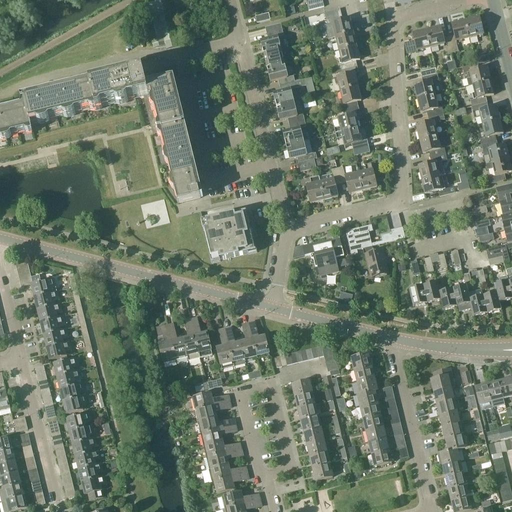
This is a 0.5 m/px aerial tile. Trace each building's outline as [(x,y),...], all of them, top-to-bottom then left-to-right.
[(155,3),(143,6),(153,49),(165,46),(166,49),(178,47),(167,0),(166,0),(164,0),(155,2),(155,3)] [(309,11),(324,7),(322,0),(319,0),(307,3),(309,11)] [(293,8),(285,10),(286,16),(295,14),(293,8)] [(325,13),(326,19),(342,15),(340,10),(325,13)] [(255,17),(257,24),(270,20),(269,14),(255,17)] [(327,25),(325,26),(328,39),(335,38),(353,33),(350,19),(343,21),(342,16),(342,15),(326,19),(327,25)] [(465,21),(470,39),(483,36),(479,18),(465,21)] [(124,20),(112,23),(120,54),(131,51),(124,20)] [(454,37),(449,38),(453,54),(459,52),(456,42),(470,39),(465,21),(452,25),(454,37)] [(267,34),(282,30),(281,25),(266,28),(267,34)] [(447,55),(453,54),(449,38),(443,39),(440,27),(426,31),(431,49),(445,45),(447,55)] [(260,42),(264,55),(281,51),(278,38),(284,36),(282,30),(267,34),(268,40),(260,42)] [(417,52),(431,49),(426,31),(413,34),(415,41),(417,51),(417,52)] [(357,47),(353,33),(335,38),(339,51),(357,47)] [(415,41),(404,44),(407,54),(417,51),(415,41)] [(360,61),(357,47),(339,51),(342,65),(340,65),(342,71),(357,67),(356,62),(360,61)] [(264,55),(267,69),(285,65),(281,51),(264,55)] [(475,58),(476,65),(478,64),(490,61),(488,55),(475,58)] [(479,70),(478,64),(476,65),(462,68),(465,80),(467,80),(469,87),(473,86),(491,82),(487,68),(479,70)] [(288,78),(285,65),(267,69),(270,83),(278,81),(280,86),(295,82),(294,76),(288,78)] [(343,77),(335,79),(336,85),(339,84),(341,92),(358,88),(355,74),(359,73),(357,67),(342,71),(343,77)] [(420,72),(422,78),(437,74),(436,68),(420,72)] [(0,137),(32,129),(31,124),(135,98),(141,96),(144,96),(145,95),(155,135),(162,133),(180,204),(195,200),(201,199),(199,193),(198,190),(198,188),(197,185),(197,183),(193,166),(192,165),(189,150),(188,148),(186,140),(186,139),(176,101),(176,99),(175,94),(172,82),(169,70),(144,76),(144,74),(143,74),(143,71),(140,72),(137,73),(127,75),(123,76),(117,78),(113,79),(108,80),(104,81),(96,83),(92,84),(82,86),(78,87),(70,89),(65,90),(56,93),(52,94),(48,95),(44,96),(30,99),(27,100),(25,100),(22,101),(22,103),(22,104),(21,107),(20,108),(16,109),(10,110),(6,111),(0,112),(0,137)] [(414,86),(417,100),(435,95),(432,82),(439,80),(437,74),(422,78),(423,84),(414,86)] [(295,82),(280,86),(281,92),(273,94),(277,107),(294,103),(291,90),(307,86),(306,85),(312,84),(310,78),(295,82)] [(494,96),(491,82),(473,86),(475,94),(472,95),(474,100),(470,101),(472,107),(487,104),(486,98),(494,96)] [(342,100),(340,100),(341,106),(342,106),(343,112),(359,108),(357,102),(361,101),(358,88),(341,92),(342,100)] [(427,112),(428,118),(444,114),(442,108),(438,109),(435,95),(417,100),(421,114),(427,112)] [(297,117),(294,103),(277,107),(280,122),(288,120),(289,125),(305,121),(303,115),(297,117)] [(489,109),(487,104),(472,107),(475,119),(481,117),(482,125),(500,121),(497,107),(489,109)] [(334,129),(335,134),(358,129),(355,115),(360,114),(359,108),(343,112),(345,118),(338,119),(340,127),(334,129)] [(455,111),(456,117),(466,115),(465,109),(455,111)] [(445,120),(444,114),(428,118),(430,124),(416,127),(419,140),(437,136),(434,123),(445,120)] [(306,127),(305,121),(289,125),(290,131),(283,133),(286,147),(304,142),(309,141),(308,134),(302,135),(300,129),(306,127)] [(503,135),(500,121),(482,125),(484,133),(479,134),(481,146),(497,142),(495,137),(503,135)] [(352,145),(353,150),(369,147),(367,140),(362,142),(358,129),(335,134),(337,140),(343,138),(345,147),(352,145)] [(430,158),(446,154),(444,149),(440,150),(437,136),(419,140),(423,154),(429,152),(430,158)] [(297,158),(299,164),(314,160),(317,160),(316,153),(307,156),(304,142),(286,147),(289,160),(297,158)] [(492,164),(509,159),(506,146),(498,148),(497,142),(481,146),(484,157),(486,165),(492,164)] [(370,153),(369,147),(353,150),(354,156),(370,153)] [(432,164),(418,168),(422,181),(442,176),(445,175),(441,162),(447,161),(446,154),(430,158),(432,164)] [(511,173),(511,170),(509,159),(492,164),(486,165),(487,170),(493,169),(495,177),(489,178),(491,184),(503,181),(502,176),(511,173)] [(314,160),(299,164),(300,171),(301,173),(316,169),(316,167),(314,160)] [(366,172),(359,174),(363,191),(377,188),(371,165),(365,166),(366,172)] [(343,167),(337,169),(341,185),(347,183),(350,195),(363,191),(359,174),(345,177),(343,167)] [(319,178),(320,183),(324,201),(338,198),(335,186),(341,185),(337,169),(331,170),(332,175),(319,178)] [(466,171),(459,172),(462,184),(468,182),(466,171)] [(445,190),(442,176),(422,181),(425,195),(438,191),(440,197),(455,193),(454,188),(445,190)] [(320,183),(319,178),(319,177),(310,179),(312,185),(306,186),(311,204),(324,201),(320,183)] [(462,184),(457,185),(459,192),(470,189),(468,182),(462,184)] [(511,186),(496,190),(499,204),(511,200),(511,186)] [(483,193),(469,197),(470,202),(484,199),(483,193)] [(511,200),(499,204),(503,217),(511,215),(511,200)] [(472,210),(474,216),(487,213),(486,207),(472,210)] [(203,223),(212,263),(256,252),(246,212),(204,223),(203,223)] [(511,229),(511,215),(503,217),(501,218),(504,231),(511,229)] [(489,221),(476,224),(477,229),(491,226),(489,221)] [(372,245),(368,228),(360,230),(359,229),(351,231),(352,232),(346,233),(351,256),(358,254),(357,251),(365,249),(372,247),(405,239),(403,228),(391,231),(392,234),(381,237),(382,242),(372,245)] [(494,240),(493,234),(479,237),(480,243),(494,240)] [(338,272),(335,259),(344,256),(340,238),(302,247),(305,257),(310,256),(311,260),(316,259),(320,276),(338,272)] [(486,251),(488,260),(502,257),(504,263),(510,262),(506,246),(486,251)] [(372,247),(365,249),(366,255),(372,278),(387,274),(382,251),(374,253),(372,247)] [(452,253),(455,266),(461,265),(457,252),(452,253)] [(438,256),(441,270),(447,269),(444,255),(438,256)] [(488,260),(490,267),(504,263),(502,257),(488,260)] [(425,260),(428,273),(434,272),(431,258),(425,260)] [(16,264),(17,270),(29,267),(27,261),(16,264)] [(411,263),(414,277),(420,275),(417,262),(411,263)] [(17,270),(19,275),(30,273),(29,267),(17,270)] [(477,272),(480,286),(486,285),(482,271),(477,272)] [(31,278),(30,273),(19,275),(20,281),(31,278)] [(463,276),(466,286),(467,289),(472,288),(469,274),(463,276)] [(22,287),(31,285),(33,285),(31,278),(20,281),(22,287)] [(33,285),(31,285),(34,298),(52,294),(52,293),(51,289),(56,288),(54,279),(33,285)] [(499,303),(511,299),(511,296),(508,282),(494,286),(496,293),(497,293),(499,303)] [(423,286),(422,286),(427,304),(440,301),(441,301),(439,293),(437,283),(423,286)] [(413,307),(427,304),(422,286),(409,290),(413,307)] [(467,289),(466,286),(452,290),(456,307),(461,306),(462,311),(471,309),(470,304),(469,300),(470,300),(467,289)] [(452,290),(439,293),(441,301),(440,301),(443,311),(456,307),(452,290)] [(57,292),(52,293),(52,294),(34,298),(38,311),(55,306),(54,301),(59,300),(57,292)] [(497,293),(496,293),(483,297),(487,314),(501,311),(499,303),(497,293)] [(483,297),(470,300),(469,300),(470,304),(471,309),(473,317),(487,314),(483,297)] [(60,304),(55,306),(38,311),(41,323),(58,319),(58,318),(57,314),(62,313),(60,304)] [(63,317),(58,318),(58,319),(41,323),(44,336),(61,331),(60,327),(65,325),(63,317)] [(191,321),(199,353),(201,359),(212,356),(211,350),(207,334),(201,335),(197,319),(191,321)] [(201,359),(199,353),(191,321),(185,322),(189,338),(183,339),(188,356),(187,356),(188,362),(201,359)] [(255,323),(248,324),(256,357),(269,354),(265,337),(259,339),(255,323)] [(247,342),(240,343),(245,360),(256,357),(248,324),(243,326),(247,342)] [(167,326),(175,359),(187,356),(188,356),(183,339),(177,341),(174,325),(167,326)] [(175,359),(167,326),(155,330),(163,362),(175,359)] [(246,364),(245,360),(240,343),(235,344),(231,328),(225,330),(234,367),(246,364)] [(66,330),(61,331),(44,336),(47,348),(64,344),(63,339),(68,338),(66,330)] [(222,370),(234,367),(225,330),(219,331),(223,348),(217,349),(221,366),(222,370)] [(69,342),(64,344),(47,348),(50,361),(67,357),(66,352),(71,351),(69,342)] [(325,362),(336,359),(332,344),(321,347),(323,352),(324,357),(325,362)] [(319,358),(324,357),(323,352),(321,347),(316,348),(318,358),(319,358)] [(308,361),(313,360),(311,349),(305,351),(308,361)] [(351,359),(354,371),(371,367),(368,355),(351,359)] [(74,373),(74,372),(73,368),(79,367),(77,359),(54,364),(57,377),(74,373)] [(330,372),(331,377),(340,375),(339,370),(338,370),(337,365),(327,367),(328,373),(330,372)] [(371,367),(354,371),(357,383),(374,379),(371,367)] [(433,374),(435,380),(431,381),(434,393),(451,389),(455,388),(450,370),(433,374)] [(77,385),(76,381),(82,379),(80,371),(74,372),(74,373),(57,377),(60,390),(77,385)] [(357,395),(360,395),(374,391),(374,392),(377,391),(374,379),(357,383),(358,386),(350,388),(352,397),(357,395)] [(503,399),(511,396),(511,381),(511,379),(499,382),(503,399)] [(207,384),(209,390),(215,389),(213,382),(207,384)] [(293,386),(295,398),(312,394),(309,382),(293,386)] [(503,399),(499,382),(487,385),(491,402),(503,399)] [(63,402),(80,398),(79,393),(85,392),(83,384),(77,385),(60,390),(63,402)] [(493,408),(491,402),(487,385),(475,388),(479,405),(480,405),(481,411),(493,408)] [(467,397),(474,395),(472,387),(465,389),(467,397)] [(451,389),(434,393),(437,405),(454,401),(451,389)] [(357,395),(360,408),(377,404),(374,392),(374,391),(360,395),(357,395)] [(6,392),(0,393),(0,412),(10,410),(6,392)] [(393,392),(384,394),(386,401),(395,399),(393,392)] [(106,408),(103,393),(98,394),(102,409),(106,408)] [(194,398),(197,411),(230,403),(228,397),(212,400),(211,394),(194,398)] [(295,398),(298,410),(315,406),(312,394),(295,398)] [(66,415),(84,411),(82,406),(88,405),(86,396),(80,398),(63,402),(66,415)] [(454,401),(437,405),(440,417),(456,412),(454,401)] [(197,411),(200,422),(217,418),(215,412),(231,409),(230,403),(197,411)] [(380,416),(377,404),(360,408),(363,420),(380,416)] [(397,411),(396,404),(387,406),(389,413),(397,411)] [(318,418),(315,406),(298,410),(301,422),(318,418)] [(456,412),(440,417),(442,429),(459,424),(456,412)] [(87,428),(87,427),(86,423),(91,422),(89,414),(66,420),(69,432),(87,428)] [(400,423),(398,415),(390,418),(392,425),(400,423)] [(363,420),(366,431),(383,427),(380,416),(363,420)] [(26,424),(25,418),(13,421),(15,427),(26,424)] [(200,422),(203,434),(235,426),(234,420),(218,424),(217,418),(200,422)] [(301,422),(304,434),(321,430),(318,418),(301,422)] [(28,430),(26,424),(15,427),(16,433),(28,430)] [(445,441),(462,436),(459,424),(442,429),(445,441)] [(72,445),(90,440),(89,436),(94,435),(92,426),(87,427),(87,428),(69,432),(72,445)] [(203,434),(206,446),(223,442),(221,436),(237,432),(235,426),(203,434)] [(366,432),(369,443),(386,439),(383,427),(366,431),(366,432)] [(403,435),(401,428),(393,430),(395,437),(403,435)] [(304,434),(307,446),(324,442),(321,430),(304,434)] [(465,449),(462,436),(445,441),(448,452),(448,453),(456,451),(465,449)] [(0,453),(13,451),(10,439),(0,441),(0,453)] [(93,453),(92,449),(97,447),(95,439),(90,440),(72,445),(75,457),(93,453)] [(369,443),(372,455),(389,451),(386,439),(369,443)] [(406,447),(404,439),(396,441),(398,449),(406,447)] [(206,446),(209,459),(241,451),(240,444),(224,448),(223,442),(206,446)] [(327,454),(324,442),(307,446),(310,458),(327,454)] [(507,452),(504,442),(494,444),(496,454),(501,453),(507,452)] [(489,446),(493,461),(503,458),(501,453),(496,454),(494,444),(489,446)] [(358,459),(355,448),(348,450),(351,461),(358,459)] [(0,466),(16,462),(13,451),(0,453),(0,466)] [(98,451),(93,453),(75,457),(78,470),(96,466),(96,465),(95,461),(100,460),(98,451)] [(241,451),(209,459),(204,460),(207,472),(212,471),(229,466),(227,460),(243,457),(241,451)] [(389,451),(372,455),(375,467),(392,463),(389,451)] [(409,459),(407,451),(399,454),(400,461),(409,459)] [(442,467),(459,463),(456,451),(448,453),(448,452),(440,454),(440,455),(437,456),(439,463),(441,462),(442,467)] [(330,466),(327,454),(310,458),(313,470),(330,466)] [(19,474),(16,462),(0,466),(0,473),(1,478),(19,474)] [(462,475),(459,463),(442,467),(445,479),(462,475)] [(82,483),(99,478),(98,474),(103,472),(101,464),(96,465),(96,466),(78,470),(82,483)] [(212,471),(214,482),(247,474),(246,468),(230,472),(229,466),(212,471)] [(330,466),(313,470),(316,482),(333,478),(330,466)] [(506,474),(505,468),(495,471),(496,476),(506,474)] [(1,478),(4,490),(21,486),(19,474),(1,478)] [(249,480),(247,474),(214,482),(217,495),(234,490),(233,484),(249,480)] [(448,490),(465,486),(462,475),(445,479),(448,490)] [(104,477),(99,478),(82,483),(85,496),(89,495),(90,501),(104,498),(102,491),(101,487),(106,485),(104,477)] [(498,482),(499,487),(509,485),(508,479),(498,482)] [(0,490),(0,496),(2,503),(24,497),(21,486),(4,490),(0,490)] [(467,493),(465,486),(448,490),(451,502),(468,498),(474,497),(473,492),(467,493)] [(224,497),(227,510),(260,501),(258,495),(243,499),(241,493),(224,497)] [(15,511),(27,509),(24,497),(2,503),(3,511),(15,511)] [(468,498),(451,502),(453,511),(464,511),(471,510),(468,498)] [(261,508),(260,502),(260,501),(227,510),(221,511),(245,511),(246,511),(261,508)]
